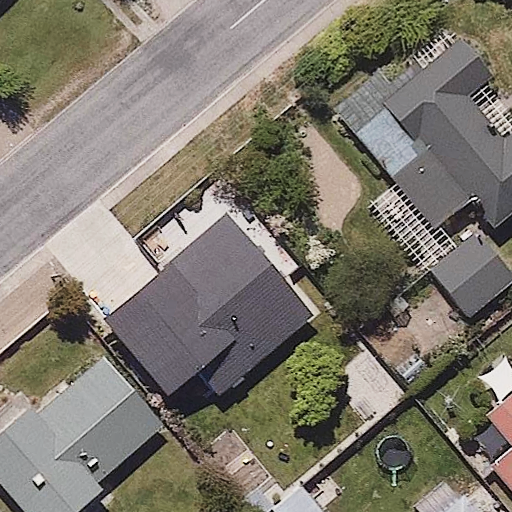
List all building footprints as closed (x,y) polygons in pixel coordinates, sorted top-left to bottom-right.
[(391,186),(373,205),(466,315),(511,276),(511,274),(501,261),(511,251),(511,125),(477,84),(491,73),(459,35),(345,130),(391,186)] [(224,201),(105,318),(168,393),(182,382),(202,406),(315,312),(224,201)] [(103,511),(95,501),(111,488),(97,470),(158,424),(97,346),(0,421),(0,479),(25,511),(103,511)] [(511,373),(475,406),(507,444),(487,461),(511,490),(511,373)] [(324,511),(299,480),(273,501),(281,511),(479,511),(460,488),(430,511),(324,511)]
